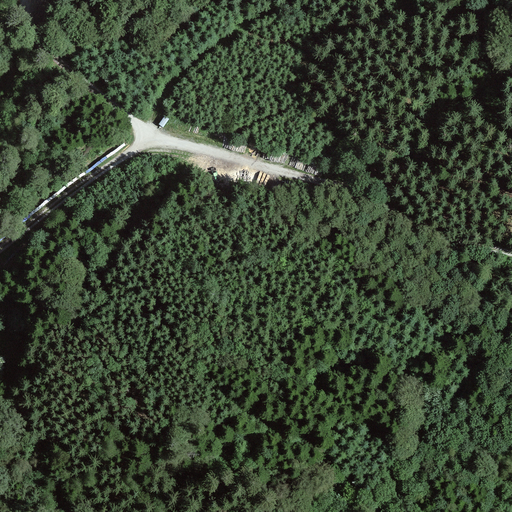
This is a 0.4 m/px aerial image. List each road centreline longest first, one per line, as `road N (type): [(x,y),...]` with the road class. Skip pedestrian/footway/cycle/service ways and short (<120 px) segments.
road 1 (track): [(511,254),(454,240),(346,187),(144,134)]
road 2 (track): [(144,134),(130,115),(44,54),(27,31),(25,0)]
road 3 (track): [(0,250),(138,150),(144,134)]
